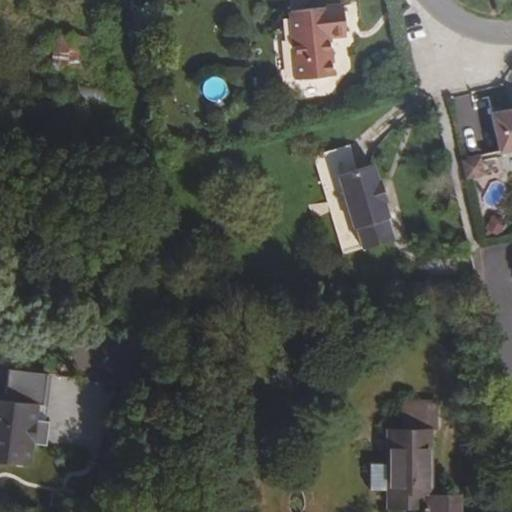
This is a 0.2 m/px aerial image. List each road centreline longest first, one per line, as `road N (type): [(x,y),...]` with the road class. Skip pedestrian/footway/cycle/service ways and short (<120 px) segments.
road 1 (residential): [(94,511),(110,439),(148,345)]
road 2 (residential): [(511,255),(491,261),(511,401)]
